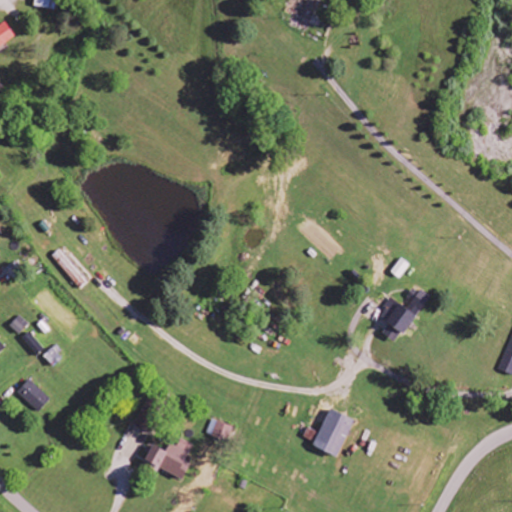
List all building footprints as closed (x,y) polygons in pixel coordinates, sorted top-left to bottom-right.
[(36,0),(35,8),(57,11),(58,0),(36,0)] [(315,17),(321,0),(301,0),(300,2),(294,0),(290,0),(285,14),(292,17),(288,25),(306,32),(309,25),(316,28),(319,19),(315,17)] [(0,25),(0,48),(17,39),(7,21),(0,25)] [(431,297),(419,289),(405,309),(393,300),(381,317),(391,325),(384,335),(398,344),(431,297)] [(12,328),(22,334),(29,324),(19,317),(12,328)] [(22,340),(38,356),(44,350),(28,335),(22,340)] [(511,340),(499,371),(511,376),(511,340)] [(63,360),(53,349),(44,357),(54,368),(63,360)] [(18,394),(39,413),(51,401),(30,381),(18,394)] [(147,432),(156,417),(144,410),(135,426),(147,432)] [(355,421),(331,410),(320,434),(309,429),(303,442),(338,458),(355,421)] [(234,428),(213,420),(207,434),(228,443),(234,428)] [(183,481),(191,465),(186,463),(194,446),(181,440),(177,447),(170,444),(167,452),(153,446),(145,464),(183,481)]
